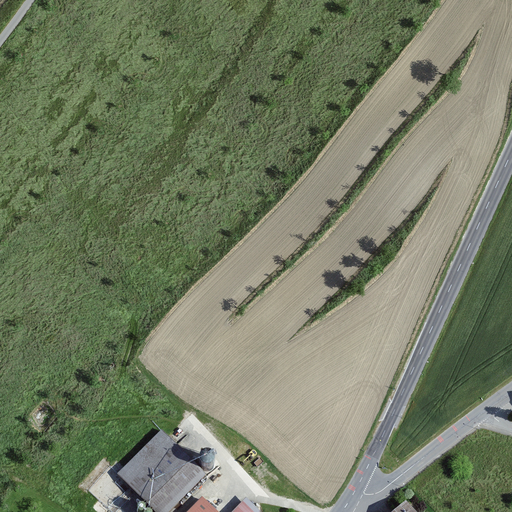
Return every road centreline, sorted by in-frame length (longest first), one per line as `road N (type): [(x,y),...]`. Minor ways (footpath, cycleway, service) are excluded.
road 1 (secondary): [(355,490),(511,150)]
road 2 (tertiary): [(486,411),(379,492),(355,490)]
